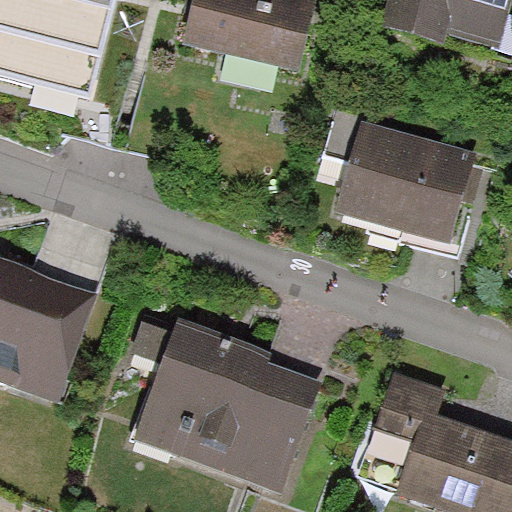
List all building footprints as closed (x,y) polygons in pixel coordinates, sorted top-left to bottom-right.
[(47,0),(102,14),(105,0),(47,0)] [(183,0),(175,29),(291,59),(306,0),(183,0)] [(375,0),(373,10),(432,28),(436,17),(490,34),(499,0),(375,0)] [(396,221),(439,234),(450,199),(471,206),(482,172),(465,166),(469,153),(336,111),(321,158),(343,165),(331,204),(365,215),(361,228),(391,237),(396,221)] [(0,379),(47,397),(89,284),(0,251),(0,379)] [(154,355),(125,434),(273,487),(313,375),(137,312),(125,345),(154,355)] [(388,371),(352,473),(463,511),(499,511),(511,476),(511,438),(427,409),(435,388),(388,371)] [(338,511),(371,511),(375,501),(345,491),(338,511)]
